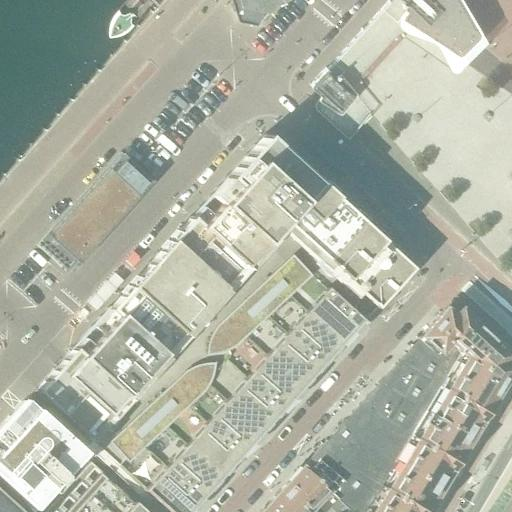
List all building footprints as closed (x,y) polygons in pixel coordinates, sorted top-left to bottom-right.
[(361,82),(401,37),(410,27),(442,49),(454,57),(456,58),(458,58),(460,58),(461,58),(463,57),(465,56),(468,52),(478,41),(482,37),(475,26),(460,0),(393,0),(390,3),(388,1),(387,2),(388,3),(327,70),(326,69),(325,69),(309,87),(317,94),(319,96),(314,103),(314,104),(313,105),(313,107),(313,108),(314,109),(314,110),(315,111),(316,112),(338,131),(348,140),(351,137),(370,116),(369,115),(356,98),(355,97),(355,96),(355,95),(355,94),(354,93),(353,92),(353,91),(361,82)] [(164,511),(192,511),(411,270),(377,239),(377,240),(331,198),(263,136),(224,180),(189,219),(146,266),(147,267),(108,309),(69,351),(70,352),(33,393),(164,511)] [(77,266),(151,183),(120,155),(46,237),(77,266)] [(262,511),(426,511),(448,477),(511,372),(502,364),(509,356),(482,332),(461,313),(458,310),(451,318),(444,311),(441,315),(441,314),(354,410),(262,511)] [(22,402),(0,426),(0,485),(8,493),(29,511),(34,511),(82,459),(84,458),(22,402)] [(141,511),(87,463),(43,511),(16,511),(0,497),(0,511),(141,511)]
